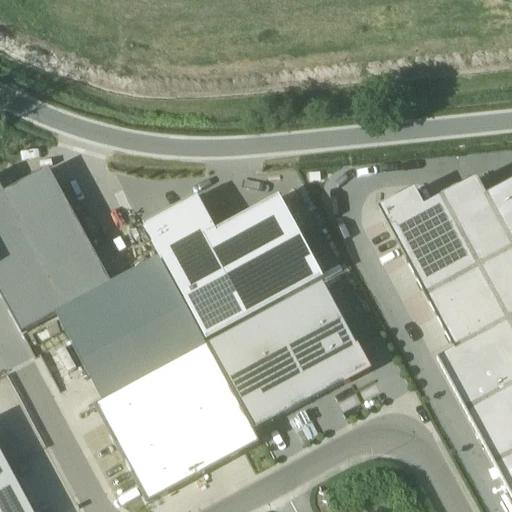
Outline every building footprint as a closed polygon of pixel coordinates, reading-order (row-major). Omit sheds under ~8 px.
[(0,187),(0,297),(21,336),(55,317),(102,404),(159,373),(111,286),(48,170),(14,189),(4,194),(0,187)] [(378,211),(377,211),(453,352),(436,362),(511,503),(511,184),(486,198),(477,181),(458,190),(441,200),(441,199),(424,209),(414,192),(396,201),(378,211)] [(197,198),(142,227),(206,344),(323,281),(279,199),(216,233),(197,198)] [(322,276),(324,282),(342,272),(339,267),(322,276)] [(322,285),(207,347),(254,433),(369,371),(322,285)] [(102,404),(93,409),(146,507),(259,446),(255,438),(256,437),(254,433),(207,347),(159,373),(102,404)] [(69,511),(10,407),(0,412),(0,511),(69,511)]
